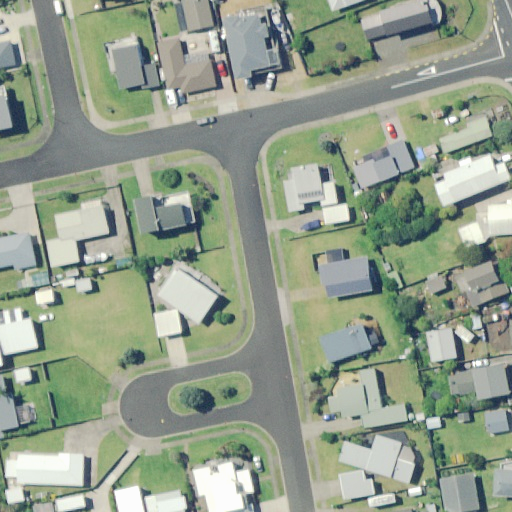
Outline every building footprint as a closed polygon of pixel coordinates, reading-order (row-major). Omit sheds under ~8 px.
[(184,0),(177,1),(183,33),(216,26),(211,2),(219,0),(184,0)] [(331,0),(335,11),(366,0),(331,0)] [(438,23),(431,0),(430,0),(363,20),(369,41),(390,34),(391,37),(438,23)] [(267,26),(263,12),(246,16),(229,20),(243,80),(257,77),(257,74),(276,70),(269,37),(273,36),(271,25),(267,26)] [(137,46),(135,38),(116,42),(125,89),(145,85),(146,89),(162,86),(158,63),(146,66),(142,45),(137,46)] [(187,66),(181,39),(161,43),(171,91),(184,88),(186,94),(219,87),(214,60),(187,66)] [(0,130),(19,127),(12,95),(0,97),(0,130)] [(495,135),(488,117),(469,124),(471,128),(441,139),(447,153),(495,135)] [(417,168),(406,141),(384,149),(387,159),(377,163),(376,160),(357,167),(364,188),(417,168)] [(499,166),(494,155),(473,163),(470,158),(460,162),(462,168),(447,174),(450,180),(439,184),(448,206),(511,180),(511,170),(509,162),(499,166)] [(326,184),(323,165),(296,169),(297,180),(289,181),(293,211),(306,209),(306,203),(323,200),(324,205),(341,203),(338,182),(326,184)] [(160,209),(158,196),(141,199),(148,234),(193,225),(189,203),(160,209)] [(106,200),(83,205),(84,211),(59,215),(63,239),(51,241),(56,267),(84,261),(79,240),(113,233),(106,200)] [(511,233),(511,204),(491,206),(493,235),(511,233)] [(352,220),(350,205),(326,209),(328,225),(352,220)] [(487,243),(480,222),(460,229),(467,250),(487,243)] [(0,268),(18,265),(19,270),(39,266),(32,233),(1,240),(0,233),(0,268)] [(331,284),(333,298),(376,291),(371,258),(323,266),(326,285),(331,284)] [(509,290),(498,259),(469,270),(475,287),(468,289),(473,304),(509,290)] [(221,292),(180,263),(160,290),(202,320),(221,292)] [(36,288),(34,275),(21,277),(23,290),(36,288)] [(449,288),(445,277),(429,283),(433,295),(449,288)] [(96,289),(94,278),(79,281),(81,292),(96,289)] [(59,301),(56,289),(39,293),(41,305),(59,301)] [(506,307),(496,309),(498,318),(491,319),(493,326),(495,334),(511,330),(506,307)] [(0,313),(0,366),(7,365),(5,355),(40,348),(34,319),(26,321),(23,309),(0,313)] [(185,332),(180,310),(157,315),(162,337),(185,332)] [(482,331),(481,317),(471,318),(472,331),(482,331)] [(375,349),(368,324),(325,337),(333,362),(375,349)] [(460,358),(456,329),(430,333),(435,362),(460,358)] [(455,397),(481,392),(482,400),(511,394),(511,386),(508,365),(479,371),(451,376),(455,397)] [(386,409),(380,370),(362,373),(365,385),(343,389),(344,397),(332,399),(335,412),(344,410),(346,418),(363,415),(365,428),(411,421),(408,405),(386,409)] [(17,408),(10,374),(0,376),(0,430),(34,424),(30,406),(17,408)] [(511,431),(508,409),(488,412),(492,434),(511,431)] [(473,428),(470,410),(458,412),(460,430),(473,428)] [(442,427),(441,418),(428,419),(430,429),(442,427)] [(405,444),(381,437),(377,451),(348,442),(342,461),(411,483),(417,464),(400,459),(405,444)] [(85,486),(86,456),(23,454),(22,484),(85,486)] [(238,473),(236,462),(198,470),(203,496),(208,495),(211,511),(257,511),(256,506),(251,507),(249,493),(257,492),(252,470),(238,473)] [(511,469),(500,469),(499,496),(511,496),(511,469)] [(368,481),(367,470),(343,474),(347,499),(377,494),(375,480),(368,481)] [(465,511),(482,509),(476,474),(443,480),(448,511),(465,511)] [(187,511),(183,491),(147,499),(149,511),(187,511)] [(400,493),(377,497),(379,507),(402,502),(400,493)] [(87,507),(85,496),(60,500),(61,511),(87,507)]
